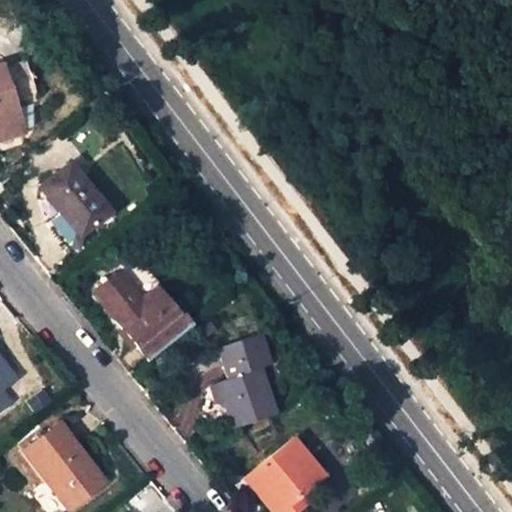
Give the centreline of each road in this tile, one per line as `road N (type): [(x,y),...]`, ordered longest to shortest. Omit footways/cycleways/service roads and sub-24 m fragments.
road 1 (secondary): [(482,511),(79,0)]
road 2 (residential): [(0,257),(205,511)]
